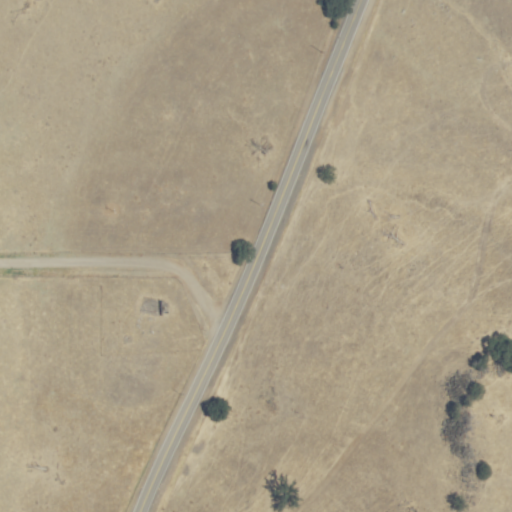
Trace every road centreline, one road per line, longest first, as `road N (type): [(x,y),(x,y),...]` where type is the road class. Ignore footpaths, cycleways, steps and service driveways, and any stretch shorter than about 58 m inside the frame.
road 1 (secondary): [(141,511),(228,324),(354,0)]
road 2 (residential): [(228,324),(179,276),(0,273)]
